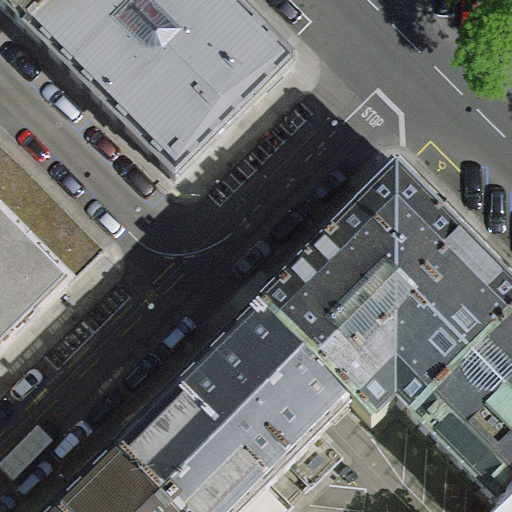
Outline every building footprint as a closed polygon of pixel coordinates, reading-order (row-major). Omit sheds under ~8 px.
[(21,0),(52,29),(79,0),(21,0)] [(252,0),(79,0),(52,29),(178,155),(289,31),(252,0)] [(2,153),(0,154),(0,360),(105,255),(2,153)] [(262,313),(356,407),(378,428),(398,406),(415,422),(511,326),(511,289),(497,275),(399,177),(262,313)] [(197,376),(117,456),(172,511),(248,511),(273,488),(292,469),(323,438),(339,423),(356,407),(262,313),(250,325),(197,376)] [(511,511),(511,326),(415,422),(503,511),(511,511)] [(343,459),(323,438),(292,469),(313,489),(343,459)] [(172,511),(117,456),(61,511),(172,511)] [(273,488),(248,511),(290,511),(294,509),(273,488)]
